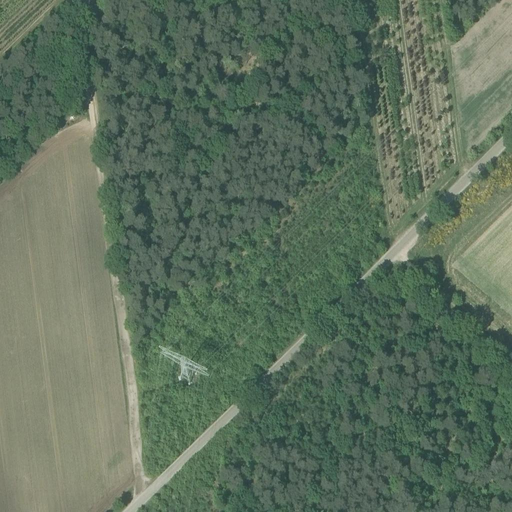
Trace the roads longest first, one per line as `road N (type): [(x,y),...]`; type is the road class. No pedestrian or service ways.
road 1 (unclassified): [(129,511),(511,134)]
road 2 (track): [(79,15),(142,498)]
road 3 (track): [(511,362),(395,252)]
